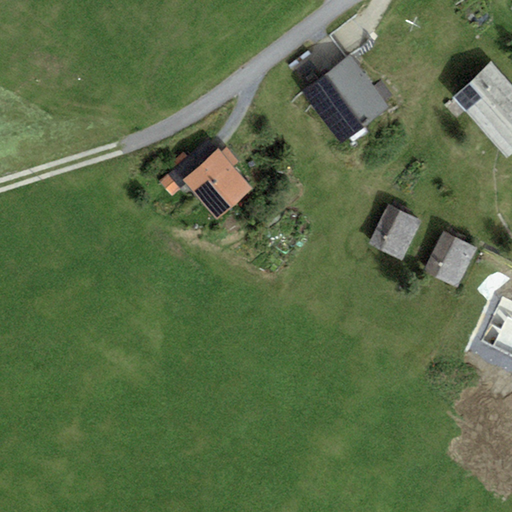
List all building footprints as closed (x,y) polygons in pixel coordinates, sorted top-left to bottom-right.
[(387,108),(348,57),(301,92),(340,144),(387,108)] [(511,153),(511,87),(490,63),(451,99),(506,159),(511,153)] [(252,189),(208,138),(167,174),(180,189),(187,184),(217,219),(252,189)] [(422,222),(388,205),(368,243),(402,260),(422,222)] [(477,248),(444,232),(424,272),(457,289),(477,248)]
